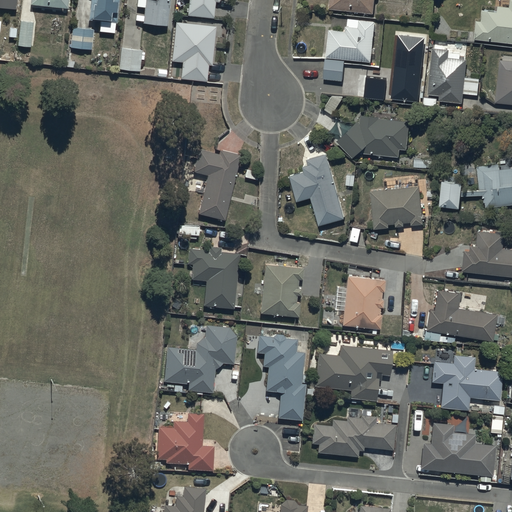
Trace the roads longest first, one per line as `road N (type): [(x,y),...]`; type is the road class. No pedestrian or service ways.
road 1 (residential): [(417,265),(272,240),(270,98)]
road 2 (residential): [(511,495),(305,475),(271,468),(254,450)]
